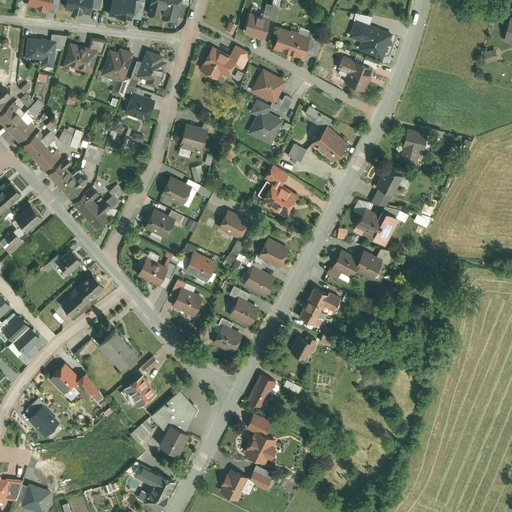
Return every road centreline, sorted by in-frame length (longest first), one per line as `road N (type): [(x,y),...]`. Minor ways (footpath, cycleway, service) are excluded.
road 1 (unclassified): [(240,383),(380,118)]
road 2 (residential): [(187,41),(161,137),(105,262)]
road 3 (residential): [(0,19),(187,41)]
road 4 (residential): [(127,288),(41,358),(0,423)]
road 5 (residential): [(127,288),(178,343),(240,383)]
road 6 (unclassified): [(172,511),(240,383)]
road 7 (residential): [(10,157),(105,262)]
road 8 (residential): [(380,118),(257,49)]
road 9 (unclassified): [(380,118),(420,0)]
